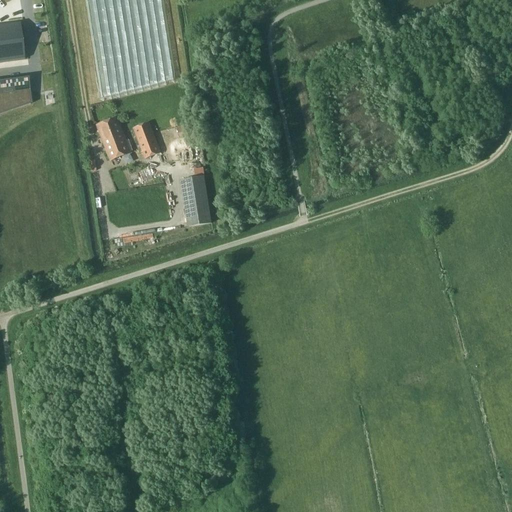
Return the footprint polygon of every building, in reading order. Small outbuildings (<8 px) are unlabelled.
[(159,0),(80,0),(95,98),(172,85),(159,0)] [(0,62),(16,61),(11,24),(0,25),(0,62)] [(0,107),(31,103),(28,78),(0,81),(0,107)] [(117,119),(98,126),(111,161),(131,153),(117,119)] [(145,159),(161,153),(149,124),(134,130),(145,159)] [(179,137),(193,134),(191,125),(177,127),(179,137)] [(194,170),(196,180),(205,178),(203,169),(194,170)] [(205,178),(181,182),(188,227),(212,224),(205,178)]
